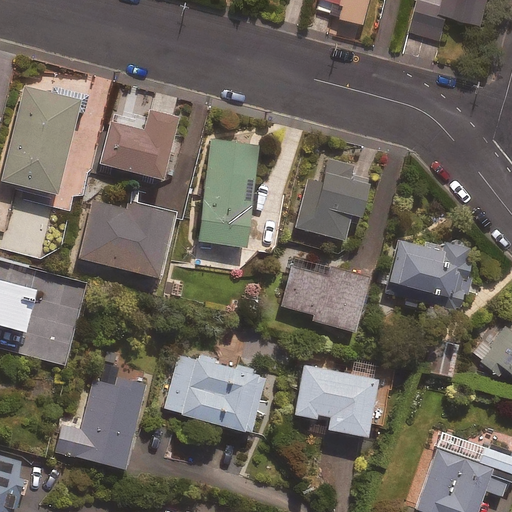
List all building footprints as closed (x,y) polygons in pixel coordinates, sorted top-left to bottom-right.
[(367,0),(316,0),(314,6),(363,19),(367,0)] [(416,0),(409,30),(439,38),(447,11),(480,20),(485,0),(416,0)] [(49,84),(47,92),(21,85),(0,167),(0,179),(53,193),(73,111),(80,113),(85,93),(49,84)] [(174,117),(148,110),(142,131),(109,122),(98,162),(158,178),(174,117)] [(256,145),(210,138),(195,240),(242,246),(256,145)] [(352,165),(324,158),(318,182),(307,179),(294,229),(341,241),(348,214),(357,216),(365,181),(349,177),(352,165)] [(122,208),(91,200),(77,257),(156,276),(172,212),(124,200),(122,208)] [(396,238),(381,298),(435,311),(437,304),(458,310),(471,256),(464,247),(453,242),(444,242),(433,247),(396,238)] [(325,276),(290,266),(280,306),(310,313),(308,319),(350,331),(364,279),(327,269),(325,276)] [(29,286),(0,279),(0,323),(20,328),(29,286)] [(511,377),(511,333),(499,322),(471,354),(497,377),(503,370),(511,377)] [(451,376),(457,344),(424,338),(418,370),(451,376)] [(263,373),(178,349),(162,409),(247,432),(263,373)] [(345,359),(342,372),(301,364),(291,413),(325,420),(324,428),(363,435),(365,422),(378,424),(387,381),(374,379),(377,365),(345,359)] [(144,381),(115,373),(113,385),(90,379),(78,426),(61,422),(53,451),(121,468),(144,381)] [(511,475),(511,457),(441,432),(413,511),(473,511),(482,489),(505,497),(511,475)] [(0,511),(4,511),(6,507),(11,508),(19,479),(15,478),(19,462),(0,457),(0,511)]
